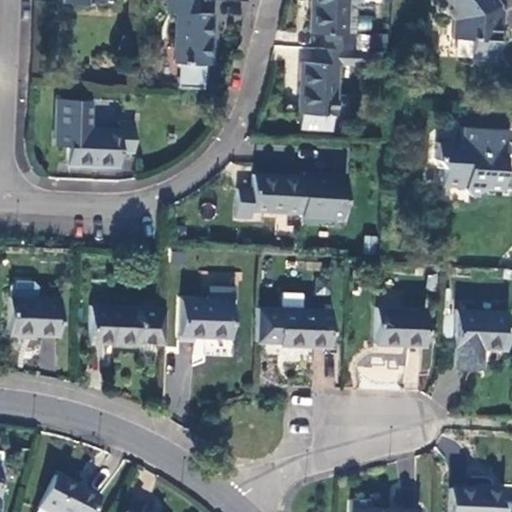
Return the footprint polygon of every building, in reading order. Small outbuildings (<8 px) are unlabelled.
[(196,13),(197,0),(167,0),(167,13),(175,13),(174,63),(210,64),(212,14),(196,13)] [(325,33),(324,49),(355,51),(355,34),(346,34),(347,0),(309,0),(308,31),(325,33)] [(438,0),(450,17),(450,36),(468,37),(469,56),(492,57),(493,38),(503,23),(490,14),(490,0),(438,0)] [(365,66),(365,51),(355,51),(324,49),(315,48),(315,64),(300,63),(297,113),(299,114),(299,131),(331,133),(332,115),(334,116),(336,65),(365,66)] [(118,129),(68,127),(67,162),(118,165),(117,149),(133,150),(134,121),(118,121),(118,129)] [(508,129),(461,126),(460,143),(435,142),(434,158),(440,166),(440,185),(461,186),(471,195),(479,188),(498,189),(499,164),(491,164),(491,151),(500,151),(507,152),(508,129)] [(499,164),(500,151),(491,151),(491,164),(499,164)] [(301,214),(300,218),(343,220),(346,176),(303,173),(303,177),(252,174),(251,190),(236,189),(234,219),(251,220),(251,211),(301,214)] [(280,292),(279,307),(299,308),(300,292),(280,292)] [(59,299),(9,297),(6,333),(58,335),(59,299)] [(231,300),(181,298),(180,334),(229,336),(231,300)] [(138,341),(163,343),(165,308),(90,305),(89,341),(138,344),(138,341)] [(279,307),(256,306),(254,342),(277,343),(276,359),(309,361),(310,346),(327,346),(329,310),(299,308),(279,307)] [(422,308),(373,307),(372,343),(421,344),(422,308)] [(454,310),(451,366),(479,368),(479,347),(501,347),(503,311),(454,310)] [(92,511),(99,499),(53,476),(35,509),(42,511),(92,511)] [(501,492),(447,490),(446,511),(500,511),(501,507),(501,492)] [(368,511),(369,503),(350,502),(349,511),(368,511)]
